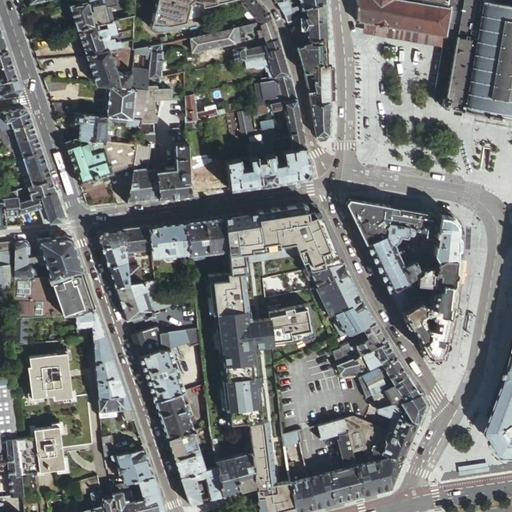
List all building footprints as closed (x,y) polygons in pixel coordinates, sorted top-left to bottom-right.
[(115,0),(84,0),(69,3),(77,27),(111,19),(108,4),(116,2),(115,0)] [(156,0),(150,26),(162,29),(184,24),(185,18),(188,8),(201,5),(223,0),(156,0)] [(229,10),(226,0),(223,0),(201,5),(203,14),(204,16),(229,10)] [(240,0),(249,9),(257,20),(269,17),(267,12),(256,0),(240,0)] [(325,0),(275,0),(284,14),(325,1),(325,0)] [(511,0),(355,0),(357,19),(358,20),(365,21),(364,30),(370,31),(377,32),(385,33),(444,45),(436,88),(446,90),(442,105),(465,109),(470,110),(482,112),(493,114),(505,116),(511,117),(511,0)] [(325,1),(284,14),(287,23),(303,17),(304,20),(298,21),(298,24),(305,23),(312,22),(316,20),(326,19),(325,1)] [(188,8),(185,18),(203,14),(201,5),(188,8)] [(111,19),(77,27),(86,54),(109,48),(119,45),(118,41),(113,42),(112,38),(103,40),(102,37),(103,37),(103,38),(105,38),(106,37),(107,36),(107,35),(107,34),(132,28),(133,14),(111,19)] [(274,30),(269,17),(257,20),(260,27),(263,34),(274,30)] [(307,42),(324,37),(327,36),(326,19),(316,20),(312,22),(305,23),(298,24),(299,26),(301,26),(302,30),(305,29),(307,42)] [(260,27),(257,20),(231,27),(234,41),(244,39),(243,32),(255,28),(260,27)] [(207,32),(228,27),(226,22),(206,26),(207,32)] [(191,51),(234,41),(231,27),(228,27),(207,32),(188,36),(191,51)] [(235,61),(236,61),(282,53),(274,30),(263,34),(262,34),(266,45),(245,49),(244,46),(232,49),(235,61)] [(325,63),(324,37),(307,42),(295,45),(303,71),(311,71),(310,67),(317,67),(316,64),(325,63)] [(146,86),(148,77),(162,76),(161,43),(132,47),(133,69),(133,86),(146,86)] [(0,65),(12,63),(7,48),(0,50),(0,65)] [(109,48),(86,54),(96,83),(105,84),(133,86),(133,69),(117,74),(115,66),(118,66),(119,62),(118,57),(114,55),(112,56),(109,48)] [(270,77),(272,77),(288,73),(282,53),(236,61),(238,67),(263,63),(265,69),(266,70),(268,74),(269,75),(270,77)] [(0,65),(0,80),(17,76),(12,63),(0,65)] [(309,101),(330,102),(330,101),(329,66),(325,63),(316,64),(317,67),(310,67),(311,71),(303,71),(309,101)] [(270,96),(272,101),(295,96),(288,73),(272,77),(273,81),(268,80),(260,81),(265,97),(270,96)] [(0,95),(18,93),(21,88),(17,76),(0,80),(0,95)] [(65,89),(64,81),(44,80),(48,91),(65,89)] [(261,104),(267,103),(265,97),(260,81),(255,82),(261,104)] [(146,86),(133,86),(105,84),(103,96),(107,96),(105,114),(107,114),(131,115),(141,116),(143,104),(131,102),(132,97),(144,99),(146,87),(146,86)] [(146,87),(144,99),(143,104),(141,116),(140,121),(153,122),(155,122),(158,100),(169,100),(168,88),(146,87)] [(199,118),(227,112),(226,108),(218,110),(217,104),(206,106),(207,110),(199,112),(196,101),(195,93),(184,95),(185,121),(199,118)] [(284,107),(289,132),(289,133),(301,130),(295,96),(272,101),(273,108),(284,107)] [(328,132),(330,102),(309,101),(315,133),(316,134),(316,137),(317,138),(327,137),(328,136),(327,132),(328,132)] [(54,110),(71,111),(72,104),(52,102),(54,110)] [(269,110),(268,102),(267,103),(261,104),(253,106),(249,107),(251,114),(269,110)] [(0,110),(0,124),(1,129),(6,128),(12,126),(31,120),(28,110),(24,107),(0,110)] [(470,110),(465,109),(463,119),(490,123),(511,127),(511,117),(505,116),(493,114),(482,112),(470,110)] [(105,114),(76,112),(73,113),(72,114),(71,114),(71,118),(72,118),(72,119),(73,119),(75,121),(79,121),(78,126),(78,137),(105,138),(107,114),(105,114)] [(110,117),(130,119),(131,115),(107,114),(105,138),(109,139),(110,117)] [(140,121),(141,116),(131,115),(130,119),(130,123),(140,124),(140,121)] [(186,129),(199,128),(199,118),(185,121),(186,129)] [(36,135),(31,120),(12,126),(17,141),(36,135)] [(140,121),(140,124),(137,141),(136,141),(132,163),(125,202),(158,198),(155,169),(154,167),(147,168),(146,164),(149,142),(154,142),(154,131),(148,131),(148,128),(154,128),(153,122),(140,121)] [(12,126),(6,128),(11,143),(17,141),(12,126)] [(186,138),(200,137),(199,128),(186,129),(186,138)] [(289,136),(292,148),(304,146),(301,130),(289,133),(289,136)] [(36,135),(17,141),(11,143),(16,157),(41,149),(36,135)] [(105,138),(78,137),(75,136),(64,140),(78,182),(91,178),(99,176),(99,175),(101,174),(101,176),(109,174),(108,172),(132,163),(136,141),(109,139),(105,138)] [(263,153),(273,151),(281,150),(292,148),(289,136),(246,144),(248,156),(256,154),(263,153)] [(174,167),(155,169),(158,198),(191,194),(190,186),(188,172),(187,159),(187,143),(173,144),(174,167)] [(226,159),(228,179),(230,188),(306,177),(307,174),(308,172),(309,172),(304,146),(292,148),(281,150),(282,159),(274,161),(273,151),(263,153),(264,157),(257,158),(256,154),(248,156),(249,165),(241,167),(239,157),(226,159)] [(41,149),(16,157),(21,172),(21,171),(46,163),(41,149)] [(188,172),(190,186),(209,182),(207,169),(205,169),(204,163),(206,163),(205,156),(197,158),(197,157),(187,159),(188,172)] [(207,169),(209,182),(218,181),(218,182),(223,182),(223,179),(228,179),(226,159),(206,163),(204,163),(205,169),(207,169)] [(51,178),(46,163),(21,171),(26,186),(27,186),(51,178)] [(55,189),(51,178),(27,186),(31,197),(40,195),(55,189)] [(5,217),(19,213),(18,201),(18,197),(17,189),(11,191),(11,197),(7,197),(6,192),(2,193),(3,200),(5,217)] [(64,215),(55,189),(40,195),(49,221),(61,220),(64,215)] [(42,222),(49,221),(40,195),(31,197),(21,200),(18,201),(19,213),(38,207),(42,222)] [(390,195),(389,204),(396,205),(408,207),(422,210),(423,201),(390,195)] [(345,201),(365,242),(385,233),(387,221),(413,226),(425,228),(428,211),(422,210),(408,207),(396,205),(389,204),(348,197),(345,201)] [(247,419),(250,439),(254,486),(259,511),(291,511),(295,511),(290,478),(276,480),(268,417),(263,418),(254,345),(273,342),(272,339),(285,338),(285,341),(295,340),(303,336),(305,340),(316,335),(309,305),(282,309),(281,305),(268,306),(269,318),(252,319),(251,308),(250,308),(246,271),(251,271),(250,262),(249,252),(258,251),(261,250),(299,244),(303,254),(309,267),(340,260),(336,250),(316,204),(312,206),(310,201),(257,210),(253,210),(223,215),(227,249),(221,250),(224,273),(210,275),(215,312),(219,312),(221,328),(217,328),(219,349),(223,348),(227,379),(223,380),(226,406),(229,406),(231,421),(247,419)] [(428,211),(425,228),(424,234),(435,237),(439,213),(428,211)] [(439,213),(435,237),(433,250),(419,247),(414,246),(412,255),(414,258),(420,270),(442,257),(456,258),(456,234),(456,224),(455,220),(454,218),(452,216),(448,214),(439,213)] [(221,250),(227,249),(223,215),(205,217),(208,252),(221,250)] [(188,254),(208,252),(205,217),(184,220),(188,252),(188,254)] [(184,220),(148,224),(151,253),(151,256),(167,255),(167,258),(168,258),(175,258),(176,256),(176,254),(188,252),(184,220)] [(385,233),(365,242),(388,289),(407,278),(420,270),(414,258),(412,259),(409,254),(401,258),(392,242),(395,240),(396,238),(397,237),(398,234),(404,236),(406,234),(407,228),(411,229),(413,227),(413,226),(387,221),(385,233)] [(142,253),(151,253),(148,224),(122,227),(123,248),(124,264),(126,283),(137,281),(136,264),(133,264),(132,249),(140,248),(140,251),(142,250),(142,253)] [(121,248),(123,248),(122,227),(99,229),(96,234),(100,245),(120,243),(121,248)] [(26,316),(73,312),(94,305),(71,237),(67,234),(38,237),(37,239),(37,240),(42,253),(43,258),(49,275),(42,275),(37,275),(37,264),(36,261),(34,256),(28,256),(29,242),(28,240),(27,239),(26,239),(15,240),(13,317),(26,316)] [(433,250),(435,237),(424,234),(422,234),(419,247),(433,250)] [(0,241),(0,250),(9,249),(9,241),(0,241)] [(107,265),(124,264),(123,248),(121,248),(120,243),(100,245),(104,257),(107,265)] [(249,252),(250,262),(255,261),(303,254),(299,244),(261,250),(258,251),(249,252)] [(9,249),(0,250),(0,264),(0,265),(0,264),(0,286),(1,286),(8,285),(9,249)] [(442,257),(420,270),(407,278),(419,297),(440,281),(453,282),(455,265),(456,258),(442,257)] [(342,259),(340,260),(309,267),(307,268),(309,275),(309,276),(310,277),(311,278),(312,278),(315,277),(317,285),(349,275),(342,259)] [(114,285),(126,283),(124,264),(107,265),(114,285)] [(328,314),(332,312),(361,299),(349,275),(317,285),(315,286),(328,314)] [(419,297),(407,278),(388,289),(400,309),(419,297)] [(154,279),(137,281),(126,283),(114,285),(125,319),(142,313),(144,318),(154,315),(146,293),(155,290),(154,279)] [(440,281),(419,297),(400,309),(427,355),(440,353),(443,340),(447,321),(451,298),(452,289),(453,282),(440,281)] [(340,335),(361,326),(374,320),(361,299),(332,312),(336,320),(333,321),(340,335)] [(92,337),(104,332),(94,305),(73,312),(75,326),(87,325),(88,338),(92,338),(92,337)] [(197,327),(195,316),(195,310),(181,311),(183,328),(197,327)] [(466,311),(463,330),(469,331),(472,312),(466,311)] [(503,313),(500,332),(506,332),(509,314),(503,313)] [(13,317),(12,343),(26,342),(26,316),(13,317)] [(370,340),(373,345),(386,340),(374,320),(361,326),(363,330),(364,329),(370,340)] [(130,333),(137,354),(163,347),(157,332),(155,325),(130,333)] [(183,328),(157,332),(163,347),(137,354),(153,400),(180,391),(183,390),(178,373),(179,372),(176,361),(179,359),(177,354),(181,353),(178,343),(187,341),(188,345),(199,342),(197,327),(183,328)] [(94,363),(112,357),(104,332),(92,337),(92,338),(94,363)] [(317,375),(340,372),(337,363),(352,356),(373,345),(370,340),(366,341),(364,338),(361,339),(360,338),(348,342),(349,344),(333,350),(334,351),(326,354),(327,360),(328,360),(329,364),(315,368),(317,375)] [(352,356),(357,370),(379,358),(380,360),(394,353),(386,340),(373,345),(352,356)] [(57,396),(53,352),(16,356),(16,366),(14,366),(17,397),(38,395),(39,398),(57,396)] [(356,376),(364,395),(406,372),(394,353),(380,360),(382,362),(356,376)] [(344,376),(355,373),(354,371),(357,370),(352,356),(337,363),(340,372),(341,375),(344,376)] [(94,363),(96,381),(118,374),(112,357),(94,363)] [(511,364),(502,393),(489,427),(490,429),(493,434),(493,435),(500,447),(501,446),(504,452),(505,453),(506,453),(511,453),(511,364)] [(364,395),(365,398),(371,396),(376,408),(419,393),(414,385),(412,381),(406,372),(364,395)] [(96,381),(98,396),(124,393),(118,374),(96,381)] [(0,453),(8,453),(7,439),(16,438),(11,384),(0,385),(0,453)] [(185,404),(180,391),(153,400),(166,438),(193,429),(189,415),(192,414),(192,413),(189,403),(188,403),(185,404)] [(98,396),(100,416),(114,415),(113,409),(116,412),(121,412),(122,408),(126,419),(133,416),(124,393),(98,396)] [(376,408),(394,415),(396,416),(415,423),(421,407),(424,401),(419,393),(376,408)] [(367,404),(376,408),(371,396),(365,398),(367,404)] [(400,460),(415,423),(396,416),(394,415),(392,421),(393,422),(390,430),(351,414),(341,416),(341,417),(351,452),(367,448),(368,447),(370,448),(370,449),(371,453),(379,452),(400,460)] [(344,466),(327,471),(333,501),(348,497),(362,494),(354,464),(351,452),(341,417),(317,424),(320,435),(319,435),(319,438),(338,433),(339,436),(337,437),(344,466)] [(283,433),(294,430),(292,424),(290,422),(282,424),(283,433)] [(209,423),(202,426),(202,430),(206,433),(210,433),(209,423)] [(33,437),(16,438),(20,472),(60,468),(57,427),(32,429),(33,437)] [(194,428),(193,429),(166,438),(173,457),(201,448),(194,428)] [(112,438),(111,436),(110,436),(108,436),(107,431),(101,432),(102,440),(112,438)] [(299,431),(283,434),(286,446),(302,443),(299,431)] [(20,472),(16,438),(7,439),(8,453),(0,453),(0,467),(8,467),(10,495),(22,494),(20,472)] [(102,440),(104,456),(111,454),(117,453),(116,440),(112,440),(112,438),(102,440)] [(214,438),(211,438),(212,444),(212,452),(214,461),(222,494),(246,488),(254,486),(250,439),(246,439),(246,441),(243,444),(243,451),(219,457),(218,450),(217,450),(216,440),(214,438)] [(124,482),(136,479),(153,475),(143,446),(117,453),(111,454),(113,459),(116,458),(119,464),(116,465),(119,472),(121,471),(124,482)] [(354,464),(373,459),(371,453),(370,449),(370,448),(368,447),(367,448),(351,452),(354,464)] [(202,451),(201,448),(173,457),(179,475),(191,471),(204,465),(199,452),(202,451)] [(394,472),(400,460),(379,452),(371,453),(373,459),(381,489),(388,487),(394,472)] [(373,491),(381,489),(373,459),(354,464),(362,494),(373,491)] [(293,460),(287,461),(290,478),(295,511),(305,508),(314,506),(308,476),(300,478),(298,472),(296,472),(293,472),(292,468),(295,467),(293,460)] [(222,494),(214,461),(204,465),(191,471),(193,476),(202,473),(209,498),(212,497),(222,494)] [(458,465),(460,473),(489,469),(488,461),(458,465)] [(179,475),(188,503),(201,500),(193,476),(191,471),(179,475)] [(327,471),(308,476),(314,506),(324,503),(333,501),(327,471)] [(153,475),(136,479),(143,499),(154,495),(159,511),(161,511),(163,507),(153,475)] [(80,481),(82,493),(92,491),(91,493),(100,490),(97,476),(80,481)] [(130,489),(135,511),(156,511),(159,511),(154,495),(143,499),(136,479),(124,482),(122,482),(124,489),(128,488),(130,489)] [(109,485),(111,493),(124,489),(122,482),(109,485)] [(111,493),(114,511),(135,511),(130,489),(128,488),(124,489),(111,493)] [(84,509),(84,511),(104,511),(101,495),(100,490),(91,493),(90,494),(93,506),(84,509)] [(114,511),(111,493),(101,495),(104,511),(114,511)]
